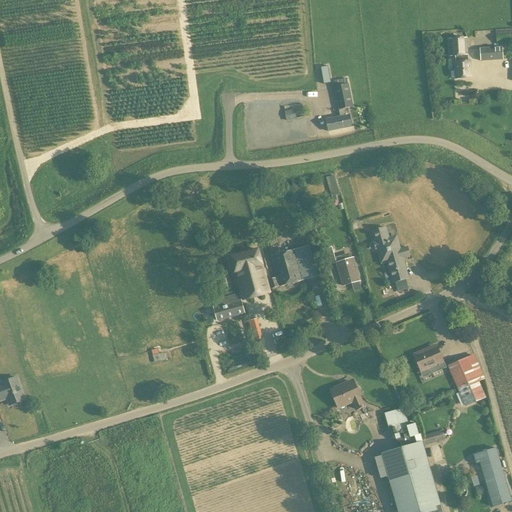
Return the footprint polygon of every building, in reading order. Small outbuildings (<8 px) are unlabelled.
[(511,29),(496,31),(496,42),(511,40),(511,29)] [(455,56),(455,63),(456,79),(470,78),(469,62),(468,62),(467,38),(448,39),(449,56),(455,56)] [(502,47),(479,48),(480,62),(503,60),(502,47)] [(321,67),(323,84),(330,83),(328,66),(321,67)] [(351,127),(348,109),(353,108),(348,84),(347,79),(333,81),(334,87),(339,110),(340,117),(325,120),(328,132),(351,127)] [(295,110),(285,111),(286,120),(296,119),(295,110)] [(335,175),(326,177),(331,196),(340,194),(335,175)] [(299,180),(291,182),(295,198),(303,196),(299,180)] [(406,279),(402,264),(404,263),(402,258),(410,256),(407,247),(400,249),(396,236),(389,238),(386,228),(374,231),(383,261),(388,259),(395,282),(406,279)] [(276,277),(269,279),(272,288),(279,287),(316,277),(307,246),(271,256),(276,277)] [(353,258),(336,263),(331,247),(321,250),(326,266),(336,263),(342,286),(360,281),(353,258)] [(272,288),(269,279),(266,280),(257,250),(231,258),(243,299),(269,292),(268,289),(272,288)] [(241,300),(240,300),(238,296),(233,298),(233,297),(224,300),(225,304),(222,305),(226,319),(244,314),(241,300)] [(431,368),(433,373),(445,368),(437,348),(422,354),(421,351),(413,354),(421,372),(431,368)] [(268,358),(266,352),(258,354),(260,361),(268,358)] [(482,399),(475,382),(484,378),(474,356),(449,367),(459,389),(458,389),(466,406),(482,399)] [(0,402),(3,401),(3,399),(7,399),(10,406),(14,405),(16,406),(20,405),(21,402),(25,400),(16,378),(2,384),(3,387),(0,387),(0,402)] [(340,385),(330,389),(338,409),(352,402),(356,410),(364,407),(353,382),(341,387),(340,385)] [(393,428),(397,443),(415,437),(417,444),(423,442),(416,421),(408,423),(402,410),(385,415),(389,429),(393,428)] [(440,430),(423,436),(426,445),(443,440),(440,430)] [(380,477),(387,475),(397,511),(442,511),(441,505),(437,491),(423,442),(417,444),(380,454),(381,455),(374,457),(380,477)] [(479,463),(492,507),(511,501),(496,448),(473,455),(475,464),(479,463)]
